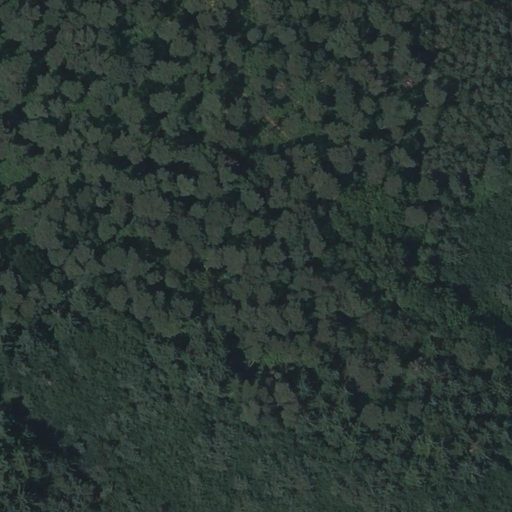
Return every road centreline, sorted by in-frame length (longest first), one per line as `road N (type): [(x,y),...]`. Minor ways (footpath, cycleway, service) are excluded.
road 1 (track): [(131,0),(440,290)]
road 2 (track): [(0,409),(95,478),(121,511)]
